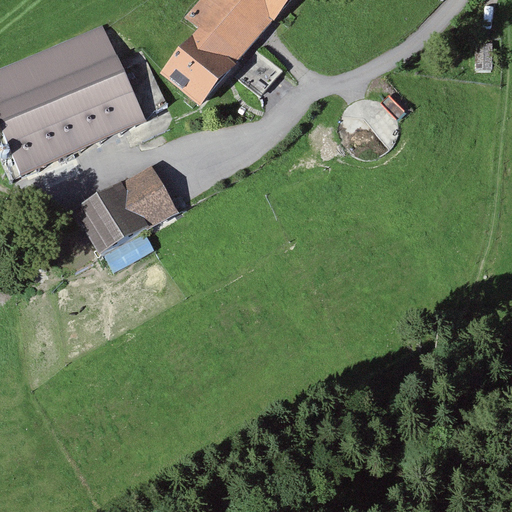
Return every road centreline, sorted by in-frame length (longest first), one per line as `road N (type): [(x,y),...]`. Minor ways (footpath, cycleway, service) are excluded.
road 1 (track): [(442,511),(465,435),(454,324),(511,200),(504,0)]
road 2 (track): [(158,511),(266,483),(372,410),(454,324)]
road 3 (unclassified): [(311,92),(345,88),(383,70),(463,0)]
